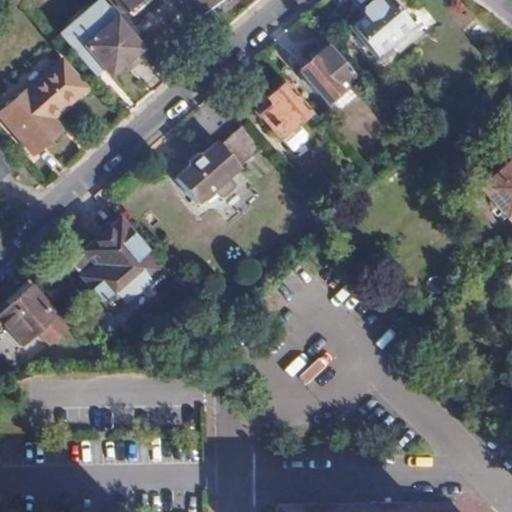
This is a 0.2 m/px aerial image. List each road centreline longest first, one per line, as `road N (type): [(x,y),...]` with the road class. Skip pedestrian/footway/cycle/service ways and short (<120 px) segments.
road 1 (residential): [(0,255),(293,0)]
road 2 (residential): [(484,470),(370,363),(332,396),(270,410),(232,440),(232,480)]
road 3 (residential): [(484,470),(471,477),(232,480)]
